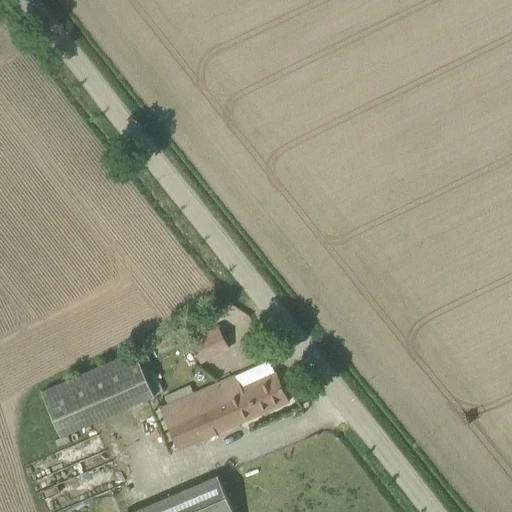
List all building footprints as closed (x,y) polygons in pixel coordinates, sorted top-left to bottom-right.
[(201,362),(212,356),(230,348),(219,326),(195,338),(191,340),(201,362)] [(61,436),(156,395),(136,352),(43,393),(61,436)] [(269,360),(236,375),(242,387),(275,373),(269,360)] [(242,387),(236,375),(193,394),(161,407),(179,450),(290,401),(277,372),(242,387)] [(233,511),(219,477),(135,511),(233,511)]
